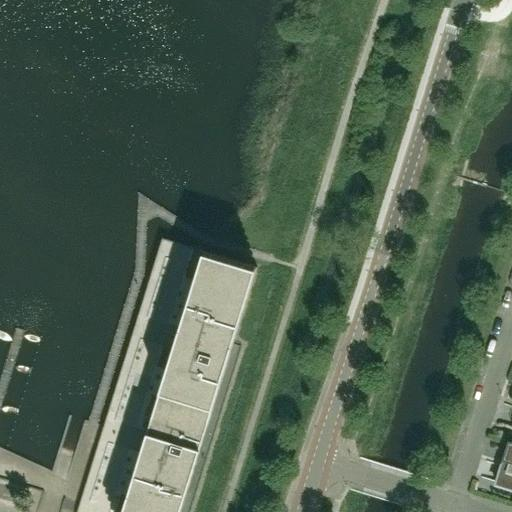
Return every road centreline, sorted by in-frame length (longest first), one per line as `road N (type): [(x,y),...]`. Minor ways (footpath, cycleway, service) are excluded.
road 1 (unclassified): [(319,458),(464,0)]
road 2 (residential): [(456,504),(511,322)]
road 3 (residential): [(456,504),(319,458)]
